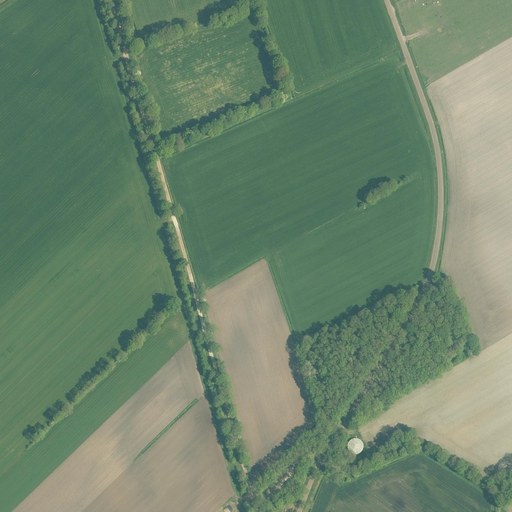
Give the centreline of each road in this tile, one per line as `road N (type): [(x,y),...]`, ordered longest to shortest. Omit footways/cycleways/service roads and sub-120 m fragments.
road 1 (tertiary): [(299,511),(435,257),(435,141),(386,0)]
road 2 (track): [(110,0),(255,507)]
road 3 (track): [(499,511),(488,490),(415,444),(353,467),(305,457),(255,507)]
